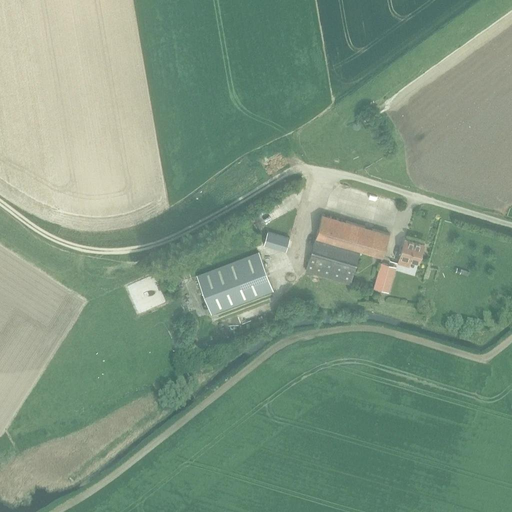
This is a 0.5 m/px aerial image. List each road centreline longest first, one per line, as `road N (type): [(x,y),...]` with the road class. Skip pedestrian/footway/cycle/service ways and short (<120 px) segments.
road 1 (track): [(0,205),(48,238),(123,251),(156,244),(293,169)]
road 2 (unclassified): [(511,224),(354,178),(293,169)]
